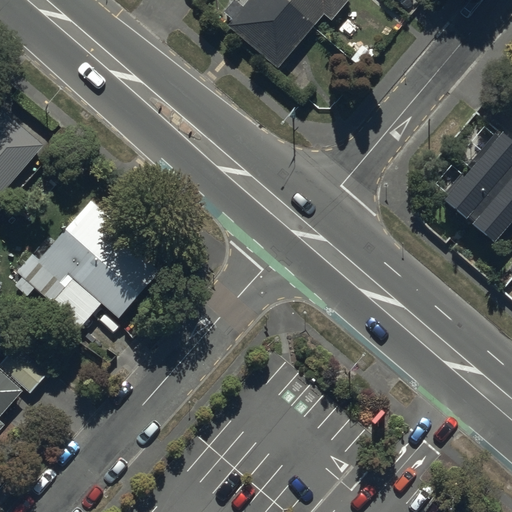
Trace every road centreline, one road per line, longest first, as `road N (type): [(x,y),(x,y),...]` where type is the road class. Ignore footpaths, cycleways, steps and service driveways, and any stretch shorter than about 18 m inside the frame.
road 1 (residential): [(300,229),(49,511)]
road 2 (primary): [(300,229),(36,0)]
road 3 (residential): [(498,0),(300,229)]
road 4 (primary): [(511,411),(300,229)]
